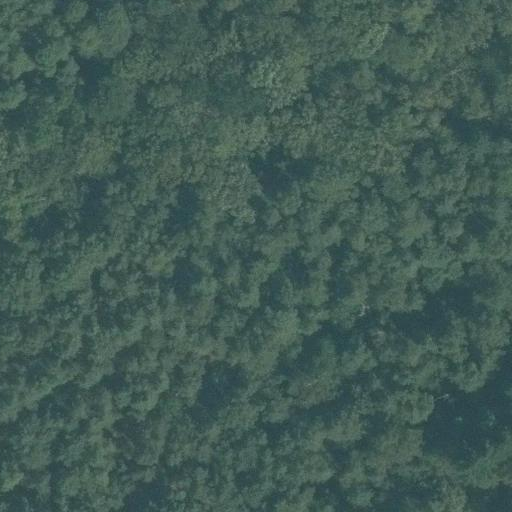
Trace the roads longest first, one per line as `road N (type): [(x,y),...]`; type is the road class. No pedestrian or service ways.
road 1 (track): [(511,129),(393,102),(315,99),(100,133),(0,176)]
road 2 (track): [(511,473),(442,491),(314,477),(235,503),(149,486),(106,511)]
road 3 (track): [(0,90),(205,0)]
